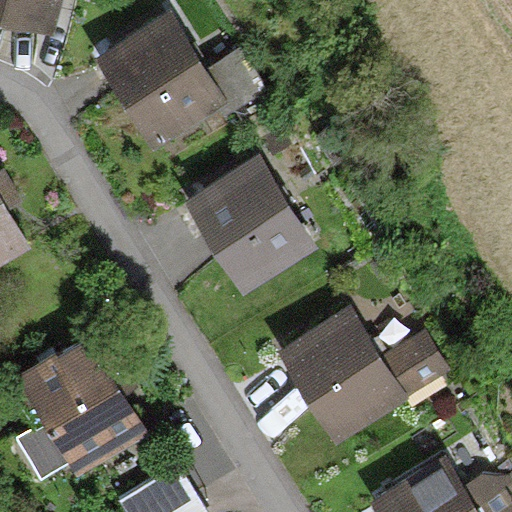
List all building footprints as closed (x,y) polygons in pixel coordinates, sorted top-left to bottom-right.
[(0,0),(0,12),(45,24),(51,0),(0,0)] [(150,131),(214,94),(221,106),(260,84),(234,39),(197,61),(165,4),(99,43),(150,131)] [(184,192),(233,278),(306,237),(257,151),(184,192)] [(0,246),(19,236),(0,202),(0,246)] [(281,346),(329,427),(439,362),(418,327),(373,353),(346,307),(281,346)] [(16,370),(67,460),(139,419),(88,329),(16,370)] [(386,511),(511,511),(511,497),(479,473),(462,483),(442,447),(372,487),(386,511)] [(117,490),(130,511),(205,511),(171,456),(117,490)]
